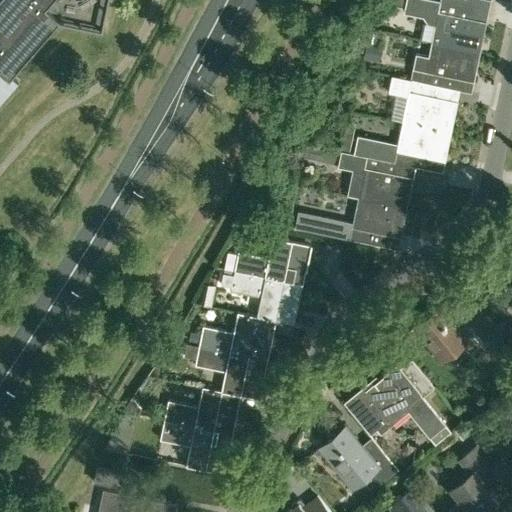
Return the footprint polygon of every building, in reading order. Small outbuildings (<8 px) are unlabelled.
[(107,0),(0,0),(0,101),(18,80),(11,74),(59,18),(102,27),(107,0)] [(462,4),(444,0),(391,0),(391,1),(409,5),(408,9),(432,14),(430,25),(425,23),(422,38),(436,41),(475,49),(482,19),(459,15),(462,4)] [(469,79),(475,49),(436,41),(433,57),(416,53),(411,78),(411,79),(433,83),(445,86),(447,74),(469,79)] [(380,61),(383,45),(373,43),(367,42),(364,58),(380,61)] [(411,79),(411,78),(391,74),(387,92),(412,97),(407,121),(446,129),(453,99),(431,94),(433,83),(411,79)] [(440,159),(446,129),(407,121),(402,149),(397,148),(398,142),(357,134),(353,152),(367,155),(389,159),(394,160),(394,161),(416,165),(418,154),(440,159)] [(321,149),(306,145),(304,154),(319,158),(321,149)] [(389,159),(367,155),(353,152),(341,149),(338,162),(357,165),(351,194),(363,197),(402,205),(408,175),(386,171),(389,159)] [(396,235),(402,205),(363,197),(357,225),(352,224),(353,222),(302,212),(299,227),(371,242),(374,230),(396,235)] [(305,255),(307,244),(310,245),(311,244),(273,236),(269,256),(238,250),(237,253),(228,251),(225,267),(226,268),(302,284),(308,256),(305,255)] [(302,284),(226,268),(225,267),(221,283),(231,285),(230,289),(260,295),(256,314),(256,315),(294,323),(294,322),(275,318),(278,307),(297,311),(302,284)] [(214,305),(218,285),(206,282),(202,302),(207,303),(214,305)] [(497,341),(474,314),(459,326),(441,304),(415,325),(442,359),(473,334),(487,350),(497,341)] [(256,315),(256,314),(238,311),(233,330),(203,324),(199,344),(267,358),(273,331),(254,327),(256,315)] [(200,333),(190,331),(188,341),(198,343),(200,333)] [(187,341),(184,355),(196,358),(199,344),(198,343),(188,341),(187,341)] [(267,358),(199,344),(196,358),(195,363),(225,370),(221,389),(222,390),(259,398),(259,397),(240,393),(243,382),(262,386),(267,358)] [(451,430),(445,423),(422,395),(434,385),(412,358),(400,368),(396,364),(354,398),(381,431),(408,409),(435,443),(451,430)] [(222,390),(221,389),(202,385),(198,405),(168,399),(164,418),(232,433),(238,405),(219,401),(222,390)] [(136,434),(140,416),(128,413),(117,430),(136,434)] [(227,460),(232,433),(164,418),(160,438),(190,444),(186,464),(224,472),(225,471),(206,467),(208,456),(227,460)] [(472,431),(464,422),(455,429),(463,439),(472,431)] [(372,490),(399,468),(372,435),(371,436),(377,443),(366,451),(345,426),(313,452),(314,453),(321,447),(353,487),(365,477),(373,487),(371,489),(372,490)] [(496,468),(477,445),(463,457),(474,470),(452,488),(465,504),(455,511),(492,511),(504,502),(484,477),(496,468)] [(94,480),(116,484),(119,470),(97,466),(94,480)] [(429,511),(433,510),(413,485),(388,505),(393,511),(429,511)] [(170,511),(172,502),(103,488),(97,511),(170,511)] [(331,511),(317,495),(303,507),(299,502),(286,511),(331,511)]
